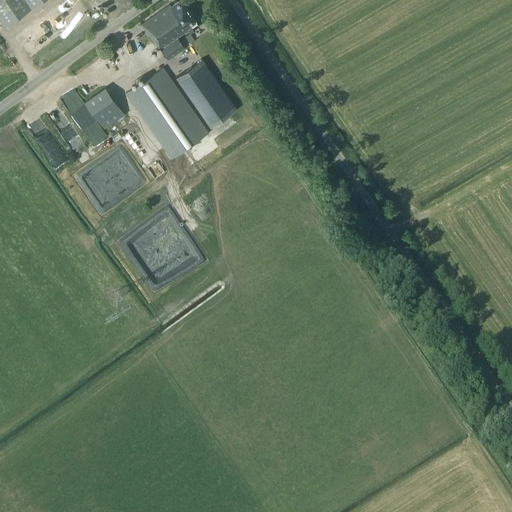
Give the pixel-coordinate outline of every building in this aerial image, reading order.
[(0,0),(0,15),(6,24),(41,0),(0,0)] [(190,33),(194,30),(190,26),(196,21),(181,0),(178,0),(171,5),(170,4),(141,23),(154,42),(155,41),(168,59),(185,47),(178,37),(188,30),(190,33)] [(190,42),(194,39),(190,33),(185,36),(190,42)] [(203,58),(176,76),(211,126),(237,108),(203,58)] [(163,67),(126,93),(164,147),(171,158),(208,132),(200,121),(163,67)] [(106,87),(85,101),(104,128),(124,114),(106,87)] [(76,90),(63,96),(71,112),(79,108),(76,102),(81,99),(76,90)] [(85,123),(92,118),(87,111),(77,118),(86,131),(82,133),(86,139),(93,135),(85,123)] [(74,141),(71,142),(76,152),(85,147),(81,141),(76,144),(74,141)] [(49,149),(45,153),(57,168),(69,159),(60,147),(52,154),(49,149)]
